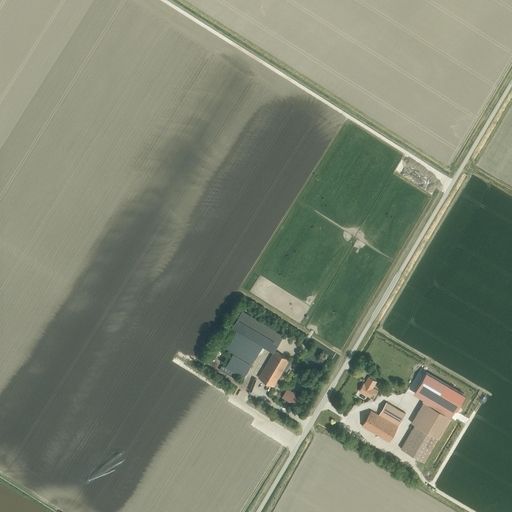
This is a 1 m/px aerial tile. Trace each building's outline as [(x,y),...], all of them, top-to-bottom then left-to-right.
[(274,351),(283,335),(242,311),(231,328),(273,353),(274,351)] [(262,346),(236,331),(226,348),(252,364),(262,346)] [(258,378),(274,387),(282,373),(289,360),(274,351),(273,353),(258,378)] [(243,378),(251,365),(233,354),(225,367),(243,378)] [(289,360),(282,373),(286,376),(294,362),(289,360)] [(238,375),(229,369),(226,374),(236,379),(238,375)] [(426,372),(417,388),(427,393),(423,399),(422,401),(424,402),(450,418),(455,410),(456,411),(466,395),(464,394),(426,372)] [(359,391),(370,397),(372,394),(375,396),(378,391),(375,389),(374,389),(372,388),(376,381),(369,377),(365,384),(364,383),(359,391)] [(287,391),(283,398),(294,405),(298,397),(295,395),(296,394),(291,391),(290,392),(287,391)] [(387,402),(379,415),(398,426),(406,414),(387,402)] [(415,425),(401,449),(424,463),(438,439),(451,418),(450,418),(424,402),(411,423),(415,425)] [(398,426),(379,415),(371,411),(362,426),(389,442),(398,426)]
